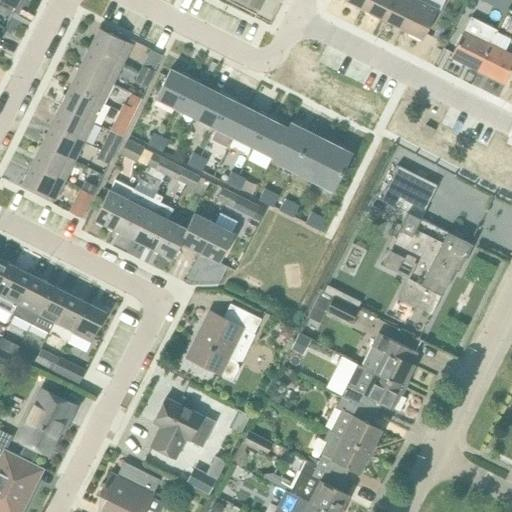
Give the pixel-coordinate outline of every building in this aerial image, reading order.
[(241,0),(259,9),(263,0),(241,0)] [(345,0),(364,9),(368,0),(345,0)] [(368,0),(364,9),(384,19),(393,0),(368,0)] [(393,0),(384,19),(403,29),(417,0),(393,0)] [(417,0),(403,29),(423,39),(437,9),(439,10),(444,0),(417,0)] [(460,39),(451,57),(478,70),(491,44),(487,42),(494,30),(472,19),(465,31),(464,31),(460,39)] [(99,28),(90,48),(123,65),(133,45),(99,28)] [(511,54),(491,44),(478,70),(504,84),(511,68),(511,54)] [(90,48),(80,68),(113,84),(123,65),(90,48)] [(140,73),(151,79),(163,55),(154,51),(150,62),(146,60),(140,73)] [(80,68),(70,87),(104,103),(113,84),(80,68)] [(156,98),(176,108),(191,77),(183,73),(182,75),(171,69),(156,98)] [(136,81),(147,87),(151,79),(140,73),(136,81)] [(176,108),(195,118),(210,89),(199,84),(200,81),(191,77),(176,108)] [(70,87),(61,106),(94,123),(104,103),(70,87)] [(195,118),(215,128),(230,96),(221,92),(220,94),(210,89),(195,118)] [(120,112),(132,117),(136,110),(135,109),(141,98),(132,93),(129,99),(126,100),(125,104),(124,104),(120,112)] [(215,128),(234,137),(249,108),(238,103),(239,101),(230,96),(215,128)] [(61,106),(51,126),(84,142),(94,123),(61,106)] [(234,137),(254,147),(269,116),(260,111),(259,114),(249,108),(234,137)] [(117,120),(128,125),(132,117),(120,112),(117,120)] [(254,147),(273,157),(288,128),(277,122),(278,120),(269,116),(254,147)] [(271,160),(292,170),(311,133),(290,123),(288,128),(273,157),(271,160)] [(147,145),(155,149),(162,136),(140,125),(135,126),(131,136),(148,144),(147,145)] [(435,130),(426,125),(421,134),(430,139),(435,130)] [(51,126),(41,145),(75,161),(84,142),(51,126)] [(292,170),(313,181),(332,143),(311,133),(292,170)] [(155,149),(163,153),(163,152),(172,157),(176,147),(168,143),(170,140),(162,136),(155,149)] [(129,139),(121,154),(136,163),(144,147),(129,139)] [(105,143),(101,150),(113,156),(117,148),(105,143)] [(332,143),(313,181),(334,191),(353,154),(332,143)] [(41,145),(32,164),(65,181),(75,161),(41,145)] [(101,150),(97,158),(109,164),(113,156),(101,150)] [(186,164),(194,168),(201,155),(193,151),(186,164)] [(194,168),(202,172),(209,159),(201,155),(194,168)] [(22,184),(55,201),(65,181),(32,164),(22,184)] [(399,165),(382,201),(400,210),(404,201),(425,212),(437,185),(399,165)] [(178,181),(186,184),(192,172),(184,168),(178,181)] [(225,183),(233,188),(239,175),(231,171),(225,183)] [(186,184),(194,189),(200,176),(192,172),(186,184)] [(233,188),(241,192),(247,179),(239,175),(233,188)] [(95,220),(114,230),(134,190),(114,180),(109,190),(104,202),(95,220)] [(82,189),(93,195),(97,187),(86,181),(82,189)] [(216,200),(224,204),(230,191),(223,187),(216,200)] [(258,200),(260,201),(274,208),(280,195),(264,187),(258,200)] [(114,230),(133,239),(153,199),(134,190),(114,230)] [(224,204),(232,208),(239,196),(230,191),(224,204)] [(133,239),(153,249),(168,220),(173,209),(160,203),(163,197),(156,194),(153,199),(133,239)] [(279,210),(293,218),(300,206),(285,198),(279,210)] [(305,223),(320,231),(326,219),(311,211),(305,223)] [(381,265),(442,295),(455,269),(460,272),(472,244),(454,236),(447,232),(443,241),(417,228),(421,219),(407,212),(381,265)] [(181,243),(200,253),(214,223),(194,213),(186,229),(187,229),(180,243),(181,243)] [(173,259),(181,243),(180,243),(187,229),(186,229),(168,220),(153,249),(173,259)] [(214,223),(200,253),(219,263),(228,245),(234,233),(214,223)] [(0,294),(14,266),(0,259),(0,294)] [(14,266),(0,294),(0,308),(12,315),(13,315),(33,275),(14,266)] [(13,315),(31,324),(51,284),(33,275),(13,315)] [(31,324),(49,333),(69,294),(51,284),(31,324)] [(72,333),(87,303),(69,294),(49,333),(67,342),(72,333)] [(326,311),(350,323),(358,308),(333,296),(326,311)] [(87,303),(72,333),(91,342),(106,312),(87,303)] [(209,311),(186,357),(221,374),(221,373),(229,377),(233,376),(236,374),(238,370),(238,365),(236,361),(230,359),(245,330),(254,334),(261,319),(231,304),(223,318),(209,311)] [(279,334),(290,340),(295,329),(284,324),(279,334)] [(362,366),(374,372),(403,387),(414,365),(412,364),(417,352),(379,333),(362,366)] [(0,342),(0,358),(1,359),(8,362),(15,350),(7,346),(0,342)] [(33,366),(35,362),(37,358),(36,358),(18,348),(14,357),(33,366)] [(52,370),(53,371),(60,358),(59,358),(58,358),(49,354),(50,353),(41,348),(36,358),(37,358),(35,362),(43,366),(44,365),(53,370),(52,370)] [(79,384),(86,371),(60,358),(53,371),(79,384)] [(342,397),(376,414),(382,403),(392,408),(403,387),(374,372),(368,384),(355,378),(351,387),(348,386),(342,397)] [(42,389),(17,439),(25,442),(19,455),(31,460),(37,448),(48,454),(65,421),(67,422),(75,406),(42,389)] [(284,394),(273,389),(268,399),(279,405),(284,394)] [(329,430),(371,451),(382,430),(371,424),(376,414),(342,397),(337,407),(340,409),(330,431),(329,430)] [(161,426),(151,446),(169,455),(176,459),(186,439),(189,440),(202,447),(207,437),(215,422),(194,412),(184,407),(166,398),(154,423),(161,426)] [(135,440),(145,436),(138,418),(128,423),(135,440)] [(307,460),(344,479),(349,468),(360,473),(371,451),(329,430),(324,440),(328,442),(318,461),(309,456),(307,460)] [(242,443),(232,463),(238,466),(248,446),(265,456),(272,443),(249,431),(243,443),(242,443)] [(0,511),(19,511),(20,511),(19,505),(23,497),(28,499),(37,483),(28,478),(34,465),(4,450),(0,457),(0,511)] [(264,475),(262,479),(275,485),(294,494),(300,497),(300,498),(329,511),(340,511),(349,495),(338,489),(344,479),(307,460),(302,470),(292,489),(278,482),(280,477),(273,473),(264,475)] [(144,511),(154,494),(153,493),(160,480),(124,462),(117,476),(111,472),(100,495),(107,498),(102,508),(101,507),(100,508),(105,510),(104,511),(144,511)] [(195,468),(187,482),(210,495),(218,480),(206,473),(195,468)] [(292,511),(329,511),(300,498),(292,511)]
